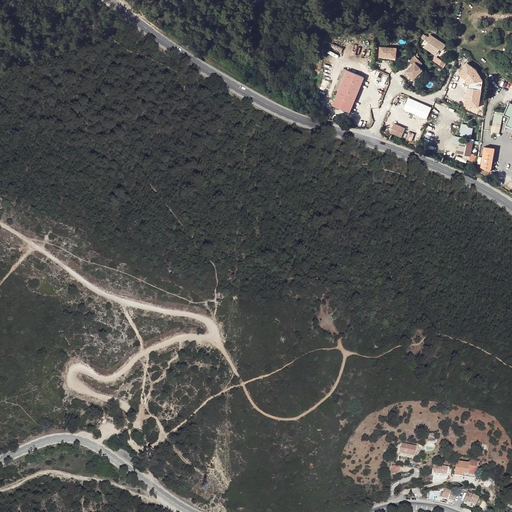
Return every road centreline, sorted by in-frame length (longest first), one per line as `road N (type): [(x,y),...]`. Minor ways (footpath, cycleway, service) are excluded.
road 1 (track): [(94,446),(112,431),(134,447),(144,440),(124,405),(73,385),(70,372),(80,367),(109,382),(140,355),(216,327),(105,297),(0,223)]
road 2 (secondary): [(109,0),(266,104),(371,141)]
road 3 (secondary): [(0,460),(59,437),(79,439),(191,511)]
road 4 (track): [(0,489),(55,470),(169,499)]
road 5 (secondary): [(371,141),(511,205)]
road 6 (unclassified): [(371,141),(392,91),(429,97),(449,74)]
